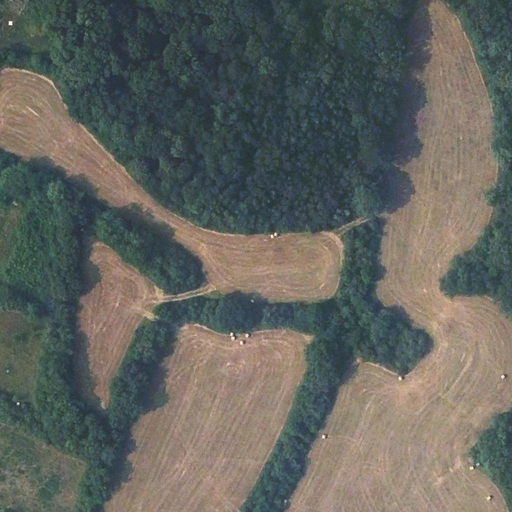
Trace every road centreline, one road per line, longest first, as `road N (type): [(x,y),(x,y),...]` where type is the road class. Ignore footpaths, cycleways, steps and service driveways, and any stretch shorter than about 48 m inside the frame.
road 1 (track): [(365,217),(320,241),(222,242),(180,231),(0,133)]
road 2 (track): [(466,0),(494,56),(511,122)]
